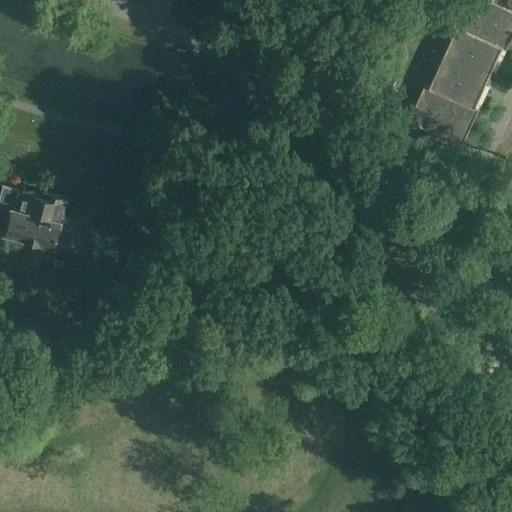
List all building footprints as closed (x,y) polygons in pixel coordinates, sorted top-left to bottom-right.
[(511,0),(462,0),(451,25),(455,27),(446,48),(438,64),(429,85),(424,83),(407,120),(461,145),(478,108),(474,106),(483,85),(491,68),(501,48),(505,50),(511,33),(511,0)] [(363,99),(384,109),(392,91),(372,82),(363,99)] [(22,191),(19,190),(19,188),(1,184),(0,188),(0,208),(7,210),(1,232),(54,246),(55,242),(70,246),(71,243),(79,245),(81,237),(79,237),(80,232),(72,229),(73,224),(62,221),(62,218),(67,197),(42,190),(41,194),(29,191),(29,190),(22,189),(22,191)] [(110,240),(96,236),(92,250),(107,255),(110,240)] [(159,257),(136,252),(131,270),(154,275),(159,257)] [(354,424),(362,405),(309,383),(278,459),(346,487),(369,430),(354,424)]
